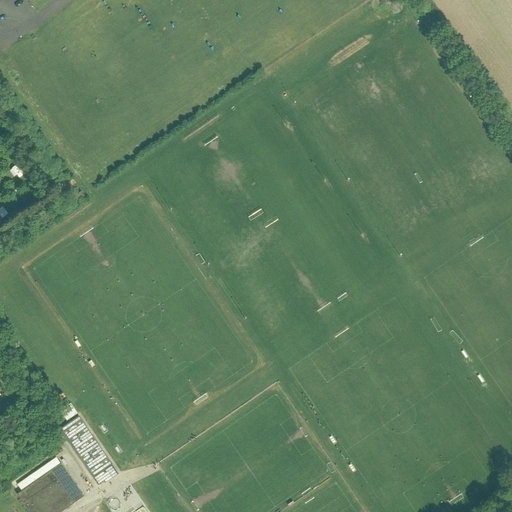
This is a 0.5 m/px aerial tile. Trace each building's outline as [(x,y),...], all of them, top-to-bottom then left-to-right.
[(68,194),(79,188),(74,180),(63,186),(68,194)] [(74,203),(84,196),(82,192),(72,199),(74,203)] [(57,407),(66,400),(63,396),(54,403),(57,407)] [(56,408),(63,418),(74,411),(67,401),(56,408)] [(98,486),(117,473),(79,417),(59,430),(98,486)] [(18,494),(19,495),(30,511),(60,511),(73,504),(83,497),(61,465),(18,494)]
